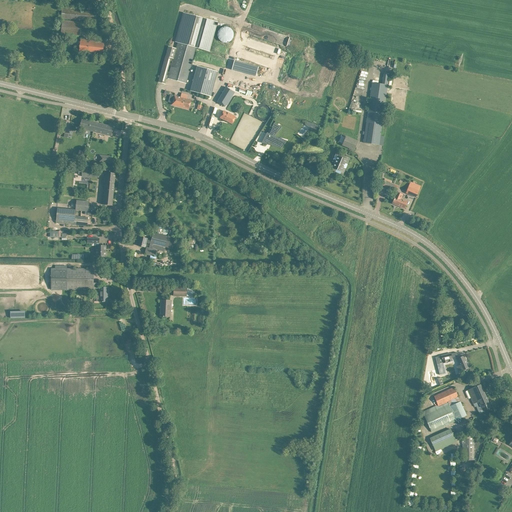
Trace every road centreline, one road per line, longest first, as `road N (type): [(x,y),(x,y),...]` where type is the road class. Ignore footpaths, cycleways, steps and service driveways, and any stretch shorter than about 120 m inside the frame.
road 1 (track): [(319,511),(356,279),(278,216),(150,140),(143,126)]
road 2 (tertiary): [(511,368),(477,296),(415,234),(201,136),(129,116)]
road 3 (unclassified): [(140,334),(118,229),(129,116)]
road 4 (track): [(166,511),(174,461),(140,334)]
road 5 (tertiary): [(129,116),(0,83)]
road 6 (track): [(121,119),(123,65),(105,0)]
